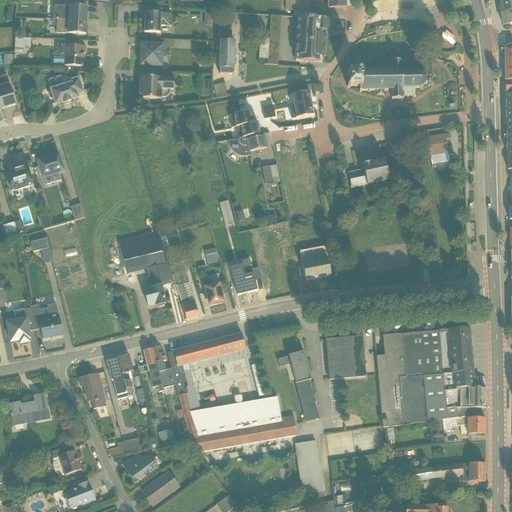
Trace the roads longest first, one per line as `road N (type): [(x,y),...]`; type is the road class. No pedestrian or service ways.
road 1 (residential): [(494,290),(312,305),(52,364)]
road 2 (primary): [(495,511),(494,290)]
road 3 (residential): [(0,135),(96,121),(107,44)]
road 4 (primary): [(494,290),(488,116)]
road 5 (residential): [(52,364),(128,511)]
road 6 (residential): [(331,138),(488,116)]
road 7 (residential): [(354,0),(350,36),(325,84),(331,138)]
